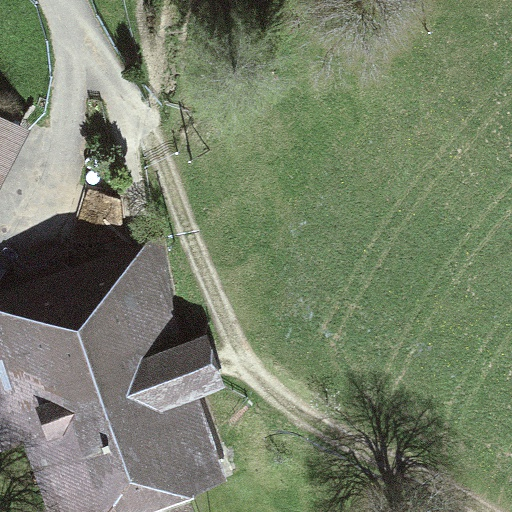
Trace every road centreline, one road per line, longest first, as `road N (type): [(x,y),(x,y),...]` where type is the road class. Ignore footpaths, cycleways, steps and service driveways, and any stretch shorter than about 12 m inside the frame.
road 1 (track): [(77,29),(146,120),(250,370),(288,405),(479,511)]
road 2 (track): [(0,240),(54,157),(77,29),(65,0)]
